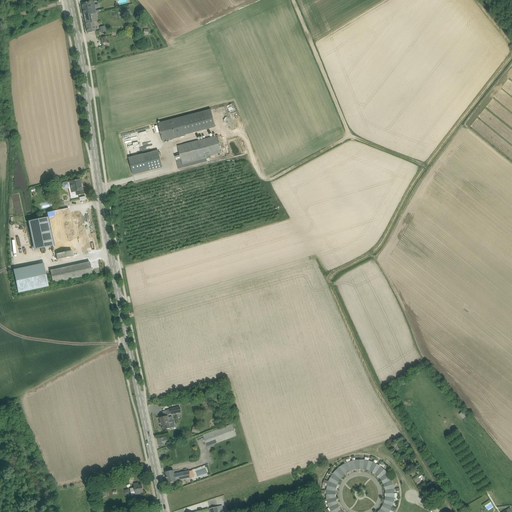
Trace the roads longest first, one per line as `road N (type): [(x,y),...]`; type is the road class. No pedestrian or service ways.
road 1 (secondary): [(164,511),(69,0)]
road 2 (track): [(432,170),(351,137),(293,0)]
road 3 (track): [(266,182),(247,156),(99,187)]
